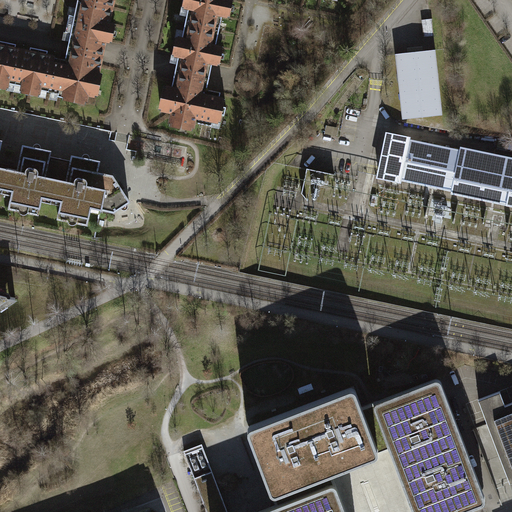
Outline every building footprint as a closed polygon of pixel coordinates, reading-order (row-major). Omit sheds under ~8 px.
[(77,0),(78,1),(112,8),(113,0),(77,0)] [(184,0),(183,7),(188,8),(185,23),(219,31),(222,16),(229,17),(230,11),(228,10),(229,5),(231,6),(232,0),(184,0)] [(69,44),(68,48),(102,55),(103,48),(105,41),(111,42),(112,36),(110,36),(111,30),(113,31),(115,24),(108,23),(112,8),(78,1),(74,16),(69,15),(66,33),(71,34),(69,44)] [(432,19),(422,20),(424,36),(434,35),(432,19)] [(216,46),(219,31),(185,23),(182,38),(177,37),(173,55),(178,56),(177,61),(175,71),(209,78),(211,69),(212,63),(219,65),(220,58),(218,58),(219,53),(221,53),(222,47),(216,46)] [(0,86),(7,88),(8,83),(15,85),(22,51),(15,49),(16,44),(0,40),(0,86)] [(29,52),(22,51),(15,85),(22,86),(21,91),(39,95),(40,90),(47,91),(54,57),(47,56),(48,51),(30,47),(29,52)] [(80,101),(81,96),(92,88),(97,89),(101,73),(98,73),(102,55),(68,48),(65,60),(54,57),(47,91),(58,94),(58,96),(80,101)] [(435,50),(396,54),(398,79),(402,119),(442,115),(435,50)] [(207,89),(209,78),(175,71),(172,88),(165,87),(162,102),(168,103),(167,110),(173,112),(172,117),(179,119),(178,125),(193,129),(194,122),(212,126),(213,120),(219,121),(221,114),(224,115),(226,107),(223,106),(224,99),(220,98),(221,92),(207,89)] [(408,138),(388,134),(379,176),(399,181),(399,179),(453,190),(453,192),(456,192),(455,195),(461,197),(462,194),(501,202),(501,204),(505,205),(505,203),(511,204),(511,159),(462,149),(461,151),(407,140),(408,138)] [(18,171),(7,169),(3,188),(13,190),(9,208),(38,214),(42,196),(52,199),(60,158),(49,156),(50,151),(23,145),(18,171)] [(91,207),(114,211),(130,201),(112,176),(97,172),(99,161),(72,156),(71,161),(60,158),(52,199),(62,201),(58,219),(87,225),(91,207)] [(317,198),(318,185),(326,186),(328,176),(307,173),(304,196),(317,198)] [(373,399),(372,403),(390,449),(414,511),(458,511),(483,502),(486,500),(486,497),(441,380),(438,377),(435,377),(373,399)] [(249,425),(247,427),(246,431),(266,480),(272,494),(331,472),(342,467),(385,451),(390,449),(372,403),(367,404),(362,406),(356,389),(352,386),(348,386),(249,425)] [(511,402),(506,405),(500,391),(478,399),(511,486),(511,402)] [(202,443),(184,450),(207,511),(225,511),(228,511),(222,496),(202,443)] [(346,511),(334,479),(331,472),(272,494),(276,504),(254,511),(346,511)]
